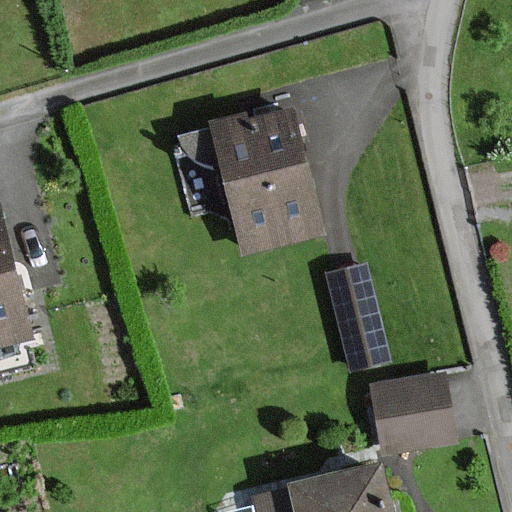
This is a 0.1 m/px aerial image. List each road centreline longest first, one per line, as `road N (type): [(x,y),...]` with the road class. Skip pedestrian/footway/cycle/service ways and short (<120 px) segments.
road 1 (residential): [(443,0),(434,61),(438,131),(511,441)]
road 2 (residential): [(398,0),(0,112)]
